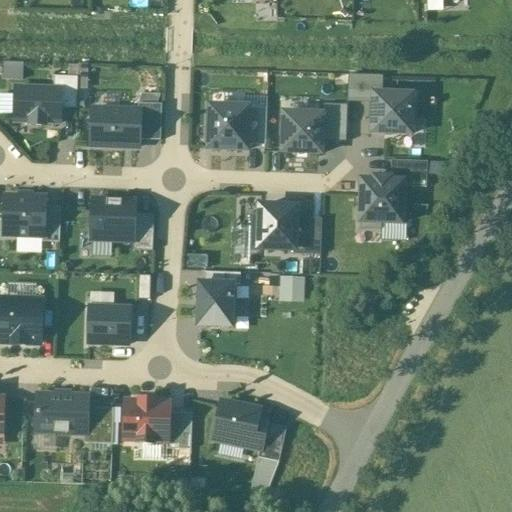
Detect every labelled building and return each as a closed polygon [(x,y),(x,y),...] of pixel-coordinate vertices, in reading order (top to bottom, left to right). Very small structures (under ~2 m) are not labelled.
[(61,91),(15,89),(14,123),(30,123),(30,126),(45,127),(45,124),(60,125),(61,91)] [(412,96),(373,95),(372,134),(411,135),(412,96)] [(336,103),(335,139),(349,139),(350,103),(336,103)] [(247,109),(212,108),(210,108),(209,110),(210,110),(208,148),(208,150),(210,150),(221,150),(221,151),(234,152),(234,151),(245,151),(247,151),(247,149),(249,111),(249,109),(247,109)] [(140,112),(93,111),(91,147),(138,148),(140,112)] [(323,116),(283,114),(282,154),(321,155),(323,116)] [(403,183),(391,183),(391,180),(374,179),(373,182),(361,182),(359,224),(402,225),(403,183)] [(4,199),(2,237),(46,239),(48,201),(4,199)] [(93,202),(92,242),(135,244),(136,203),(93,202)] [(296,209),(284,209),(284,208),(272,207),(272,208),(260,208),(258,250),(295,251),(296,209)] [(232,286),(199,285),(198,327),(231,328),(232,286)] [(0,300),(0,311),(0,344),(42,345),(44,301),(0,300)] [(88,305),(87,346),(129,347),(130,306),(88,305)] [(87,399),(37,397),(36,433),(86,435),(87,399)] [(161,403),(155,403),(155,401),(139,401),(139,403),(127,402),(125,402),(125,404),(124,440),(124,442),(126,442),(137,442),(137,445),(153,446),(153,443),(166,443),(168,443),(168,441),(169,406),(169,405),(169,404),(161,403)] [(221,405),(213,441),(255,450),(263,414),(221,405)]
